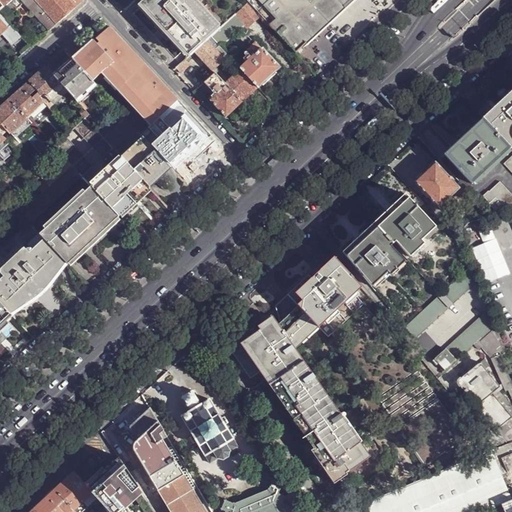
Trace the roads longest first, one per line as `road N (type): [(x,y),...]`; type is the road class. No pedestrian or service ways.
road 1 (residential): [(3,511),(511,39)]
road 2 (secondary): [(0,448),(274,190)]
road 3 (residential): [(247,158),(0,391)]
road 4 (residential): [(414,0),(247,158)]
road 5 (residential): [(247,158),(97,2)]
road 6 (secondary): [(274,190),(406,68)]
road 7 (residential): [(0,88),(97,2)]
